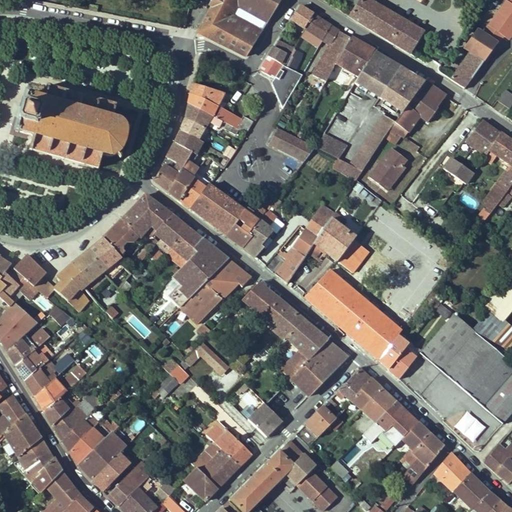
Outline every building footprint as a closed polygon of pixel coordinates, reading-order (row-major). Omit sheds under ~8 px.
[(211,7),(197,34),(243,56),(247,55),(258,38),(225,20),(235,0),(240,0),(271,16),(281,0),(213,0),(210,6),(211,7)] [(258,38),(271,16),(240,0),(235,0),(225,20),(258,38)] [(373,0),(360,0),(349,17),(409,54),(423,30),(419,28),(423,22),(417,18),(413,24),(373,0)] [(481,33),(497,44),(502,36),(505,38),(511,27),(511,0),(509,0),(508,2),(507,1),(481,33)] [(299,6),(291,20),(304,29),(313,15),(299,6)] [(313,15),(304,29),(322,40),(331,26),(313,15)] [(322,40),(330,45),(338,31),(331,26),(322,40)] [(468,52),(450,79),(465,88),(497,44),(481,33),(478,30),(465,50),(468,52)] [(330,45),(313,76),(326,83),(335,65),(350,39),(338,31),(330,45)] [(350,39),(335,65),(354,75),(358,78),(373,52),(350,39)] [(278,41),(274,47),(286,53),(289,47),(278,41)] [(287,68),(291,56),(286,53),(274,47),(268,57),(280,64),(282,66),(287,68)] [(289,47),(286,53),(291,56),(294,49),(289,47)] [(287,68),(294,72),(301,54),(294,49),(291,56),(287,68)] [(358,78),(354,84),(379,98),(400,67),(373,52),(358,78)] [(268,57),(259,70),(274,79),(276,75),(282,66),(280,64),(268,57)] [(280,97),(287,101),(302,75),(294,72),(287,68),(282,66),(276,75),(274,79),(272,82),(280,97)] [(400,67),(379,98),(401,114),(416,93),(424,82),(400,67)] [(424,82),(416,93),(438,107),(445,96),(424,82)] [(193,84),(190,95),(217,107),(220,101),(223,94),(193,84)] [(116,105),(47,86),(44,100),(25,94),(15,131),(33,136),(29,149),(98,169),(103,155),(108,156),(113,156),(116,154),(120,158),(121,157),(118,153),(122,147),(124,138),(125,133),(125,130),(130,128),(129,126),(124,127),(122,124),(119,122),(116,120),(111,119),(115,109),(116,105)] [(511,94),(505,90),(497,101),(509,109),(511,105),(511,94)] [(436,109),(438,107),(416,93),(401,114),(395,123),(394,123),(389,131),(395,135),(397,133),(402,136),(404,138),(419,117),(428,123),(437,110),(436,109)] [(188,105),(212,116),(217,107),(190,95),(188,105)] [(220,101),(217,107),(221,109),(223,110),(226,104),(220,101)] [(188,105),(185,119),(204,129),(208,123),(219,128),(219,127),(222,122),(216,119),(212,116),(188,105)] [(217,107),(212,116),(216,119),(221,109),(217,107)] [(221,109),(216,119),(222,122),(237,129),(242,119),(223,110),(221,109)] [(355,168),(362,172),(384,137),(385,136),(389,131),(394,123),(395,123),(383,115),(350,165),(355,168)] [(237,129),(238,130),(246,134),(253,122),(243,117),(242,119),(237,129)] [(180,131),(197,139),(199,137),(203,139),(208,131),(204,129),(185,119),(180,131)] [(464,142),(485,157),(489,152),(488,151),(500,135),(481,121),(464,142)] [(222,122),(219,127),(235,135),(238,130),(237,129),(222,122)] [(277,128),(269,144),(304,162),(315,148),(277,128)] [(175,143),(192,152),(199,141),(197,139),(180,131),(175,143)] [(384,137),(396,145),(402,136),(397,133),(395,135),(389,131),(385,136),(384,137)] [(324,135),(316,148),(338,159),(346,147),(324,135)] [(511,143),(506,139),(500,135),(488,151),(489,152),(511,166),(511,143)] [(199,141),(192,152),(195,154),(202,142),(199,141)] [(175,143),(153,181),(168,193),(182,170),(187,161),(191,153),(192,152),(175,143)] [(225,156),(230,159),(235,150),(228,146),(223,155),(225,156)] [(392,149),(369,178),(384,189),(392,178),(395,180),(404,168),(402,166),(406,160),(392,149)] [(168,193),(179,201),(193,180),(192,179),(198,169),(191,164),(197,155),(195,154),(192,152),(191,153),(187,161),(182,170),(168,193)] [(199,171),(206,176),(215,162),(208,156),(199,171)] [(218,164),(224,168),(228,162),(224,159),(223,158),(218,164)] [(338,159),(333,167),(351,178),(355,168),(350,165),(338,159)] [(465,185),(473,174),(451,159),(443,169),(465,185)] [(497,204),(507,192),(511,184),(511,166),(487,198),(496,206),(497,204)] [(351,178),(356,181),(362,172),(355,168),(351,178)] [(413,202),(428,179),(418,172),(403,196),(413,202)] [(193,180),(179,201),(190,209),(207,185),(209,186),(210,184),(196,174),(193,180)] [(384,189),(387,191),(395,180),(392,178),(384,189)] [(207,185),(190,209),(225,236),(234,225),(238,220),(244,212),(214,190),(209,186),(207,185)] [(497,204),(502,208),(511,195),(507,192),(497,204)] [(145,195),(121,221),(138,237),(140,239),(146,233),(151,226),(148,223),(161,207),(145,195)] [(486,210),(490,213),(496,206),(487,198),(484,203),(488,206),(486,210)] [(270,206),(274,209),(279,202),(275,199),(270,206)] [(238,220),(243,224),(239,229),(248,235),(259,220),(265,212),(251,203),(244,212),(238,220)] [(307,229),(318,237),(330,219),(333,214),(323,206),(307,229)] [(151,226),(146,233),(152,238),(153,236),(156,231),(171,215),(161,207),(148,223),(151,226)] [(242,248),(255,258),(264,248),(261,246),(273,232),(269,228),(276,218),(268,212),(266,213),(265,212),(259,220),(248,235),(251,237),(242,248)] [(322,251),(336,262),(337,261),(353,240),(355,238),(341,228),(346,221),(334,213),(333,214),(330,219),(318,237),(317,238),(313,244),(322,251)] [(153,236),(170,250),(189,229),(171,215),(156,231),(153,236)] [(276,218),(269,228),(273,232),(274,233),(282,223),(276,218)] [(103,239),(120,256),(132,243),(138,237),(121,221),(103,239)] [(234,225),(225,236),(242,248),(251,237),(248,235),(239,229),(234,225)] [(170,250),(187,263),(196,254),(193,250),(202,239),(189,229),(170,250)] [(304,257),(307,253),(313,244),(317,238),(306,230),(298,243),(300,244),(295,251),(304,257)] [(417,243),(426,250),(431,244),(422,237),(417,243)] [(149,244),(154,248),(158,242),(154,238),(149,244)] [(107,279),(110,282),(124,268),(117,261),(122,258),(120,256),(103,239),(89,251),(102,273),(107,279)] [(168,296),(180,308),(181,308),(204,285),(228,260),(202,239),(193,250),(196,254),(187,263),(172,278),(167,286),(172,292),(168,296)] [(353,240),(337,261),(352,273),(368,252),(367,251),(357,243),(353,240)] [(359,240),(357,243),(367,251),(369,248),(359,240)] [(307,253),(315,259),(322,251),(313,244),(307,253)] [(285,253),(289,257),(293,250),(290,247),(285,253)] [(136,260),(140,264),(149,252),(145,249),(136,260)] [(83,289),(89,295),(107,279),(102,273),(89,251),(71,265),(88,285),(83,289)] [(274,274),(287,284),(304,257),(295,251),(290,258),(289,257),(286,260),(274,274)] [(13,270),(33,287),(43,277),(45,275),(26,256),(14,268),(13,270)] [(0,276),(2,278),(5,274),(10,265),(0,258),(0,276)] [(267,268),(273,273),(281,263),(275,258),(267,268)] [(204,285),(220,301),(237,284),(242,288),(250,278),(228,260),(204,285)] [(54,290),(79,313),(89,302),(80,291),(83,289),(88,285),(71,265),(57,279),(60,283),(54,289),(53,290),(54,290)] [(1,292),(7,297),(15,288),(21,294),(29,300),(37,291),(33,287),(13,270),(7,276),(5,274),(2,278),(0,280),(0,282),(4,286),(1,292)] [(131,275),(140,283),(144,278),(136,270),(131,275)] [(0,321),(14,303),(13,303),(7,297),(1,292),(4,286),(0,282),(0,280),(2,278),(0,276),(0,321)] [(43,277),(33,287),(37,291),(47,299),(54,290),(53,290),(54,289),(43,277)] [(489,315),(474,333),(504,358),(511,349),(511,331),(499,321),(511,305),(511,285),(504,279),(480,307),(489,315)] [(126,281),(118,290),(124,295),(131,287),(126,281)] [(242,301),(271,324),(287,308),(258,284),(242,301)] [(181,308),(197,324),(220,301),(204,285),(181,308)] [(347,293),(332,311),(349,326),(355,319),(363,325),(376,336),(383,327),(377,322),(397,299),(382,286),(364,307),(347,293)] [(13,303),(16,299),(21,294),(15,288),(7,297),(13,303)] [(445,299),(452,305),(456,301),(449,295),(445,299)] [(437,296),(430,306),(435,311),(440,305),(443,301),(437,296)] [(0,321),(0,341),(6,352),(24,336),(37,324),(17,307),(14,303),(0,321)] [(435,311),(446,319),(451,313),(440,305),(435,311)] [(49,313),(64,325),(71,319),(56,307),(49,313)] [(230,365),(237,372),(252,357),(254,359),(271,341),(274,341),(280,346),(287,340),(304,322),(287,308),(271,324),(230,365)] [(106,313),(110,318),(115,313),(110,309),(106,313)] [(126,324),(145,336),(151,327),(132,314),(126,324)] [(149,319),(154,324),(158,320),(153,315),(149,319)] [(422,351),(419,354),(501,424),(511,411),(511,365),(504,358),(474,333),(453,315),(422,351)] [(355,319),(349,326),(357,332),(363,325),(355,319)] [(282,380),(286,383),(290,380),(309,360),(328,341),(304,322),(287,340),(298,351),(280,371),(286,376),(282,380)] [(204,339),(210,332),(204,326),(203,327),(201,326),(197,330),(199,332),(198,333),(204,339)] [(32,340),(39,347),(43,343),(50,337),(43,329),(32,340)] [(400,333),(397,337),(407,346),(410,342),(400,333)] [(87,334),(81,338),(87,346),(93,341),(87,334)] [(6,352),(16,367),(37,349),(24,336),(6,352)] [(397,337),(379,361),(388,370),(404,349),(407,346),(397,337)] [(309,360),(290,380),(308,397),(347,357),(328,341),(309,360)] [(179,364),(185,369),(188,366),(189,367),(200,354),(221,374),(228,367),(201,342),(179,364)] [(404,349),(388,370),(399,380),(419,354),(422,351),(410,342),(407,346),(404,349)] [(39,347),(37,349),(47,362),(53,356),(43,343),(39,347)] [(37,349),(16,367),(24,381),(45,364),(47,362),(37,349)] [(163,368),(169,374),(178,365),(171,359),(163,368)] [(52,374),(55,378),(68,366),(62,360),(55,367),(57,369),(52,374)] [(24,381),(34,397),(55,379),(55,378),(52,374),(45,364),(24,381)] [(80,365),(60,385),(67,392),(87,373),(80,365)] [(179,383),(181,385),(189,376),(178,365),(169,374),(179,383)] [(344,396),(350,402),(370,379),(359,369),(339,391),(344,396)] [(243,377),(247,381),(251,377),(247,373),(243,377)] [(159,395),(163,399),(179,383),(169,374),(154,390),(159,395)] [(34,397),(44,413),(59,399),(67,392),(60,385),(55,379),(34,397)] [(370,379),(350,402),(361,411),(381,389),(370,379)] [(239,390),(243,393),(248,388),(245,384),(239,390)] [(96,408),(102,414),(121,395),(118,392),(114,388),(100,403),(96,408)] [(145,399),(150,394),(151,393),(145,388),(142,391),(142,396),(145,399)] [(381,389),(361,411),(368,417),(375,423),(395,402),(381,389)] [(150,394),(155,400),(159,395),(154,390),(151,393),(150,394)] [(90,394),(81,403),(78,406),(87,416),(90,414),(96,408),(100,403),(90,394)] [(0,411),(3,416),(11,427),(25,415),(12,396),(0,404),(0,411)] [(44,413),(55,430),(71,413),(59,399),(44,413)] [(73,403),(76,408),(78,406),(81,403),(77,399),(73,403)] [(330,399),(328,402),(334,408),(336,405),(330,399)] [(335,420),(338,417),(341,414),(334,408),(328,402),(322,407),(335,420)] [(369,429),(380,439),(406,412),(395,402),(375,423),(373,425),(369,429)] [(247,404),(240,411),(247,418),(254,411),(247,404)] [(247,420),(266,438),(282,422),(264,404),(247,420)] [(143,405),(138,410),(144,416),(149,411),(143,405)] [(55,430),(62,442),(87,416),(78,406),(76,408),(71,413),(55,430)] [(318,438),(329,426),(335,420),(322,407),(305,425),(318,438)] [(467,411),(454,427),(468,438),(473,443),(482,430),(486,428),(479,423),(471,416),(467,411)] [(87,416),(62,442),(69,452),(91,428),(97,421),(90,414),(87,416)] [(14,452),(18,458),(41,439),(25,415),(11,427),(3,434),(9,444),(3,448),(8,456),(14,452)] [(0,437),(3,434),(11,427),(3,416),(0,417),(0,437)] [(329,426),(334,430),(342,422),(338,417),(335,420),(329,426)] [(107,421),(102,426),(110,434),(118,426),(114,422),(111,425),(107,421)] [(222,451),(239,467),(251,454),(219,423),(206,435),(214,443),(211,446),(220,453),(222,451)] [(411,448),(400,460),(410,469),(419,459),(435,440),(417,423),(402,439),(411,448)] [(91,428),(69,452),(79,466),(104,440),(91,428)] [(367,431),(378,442),(380,439),(369,429),(367,431)] [(104,440),(79,466),(92,481),(119,454),(125,448),(110,434),(104,440)] [(24,473),(31,483),(39,476),(38,474),(53,460),(41,439),(18,458),(26,472),(24,473)] [(419,459),(427,467),(443,448),(435,440),(419,459)] [(241,511),(247,511),(250,509),(285,474),(322,511),(336,498),(310,472),(314,467),(289,442),(230,501),(241,511)] [(484,462),(496,473),(507,459),(511,453),(511,447),(508,452),(505,449),(500,444),(499,446),(498,445),(484,462)] [(201,473),(217,489),(239,467),(222,451),(220,453),(211,446),(193,465),(195,468),(201,473)] [(119,454),(92,481),(103,492),(130,465),(119,454)] [(450,454),(434,473),(453,492),(470,475),(450,454)] [(330,468),(342,479),(350,471),(344,464),(339,459),(330,468)] [(403,476),(413,485),(427,467),(419,459),(410,469),(403,476)] [(496,473),(509,484),(511,480),(511,463),(507,459),(496,473)] [(31,483),(41,493),(46,488),(61,473),(53,460),(38,474),(39,476),(31,483)] [(140,462),(136,467),(147,478),(149,477),(152,473),(140,462)] [(351,470),(355,475),(361,470),(356,465),(351,470)] [(107,496),(118,508),(147,478),(136,467),(107,496)] [(183,481),(205,502),(217,489),(201,473),(195,468),(183,481)] [(51,504),(42,511),(63,511),(78,496),(61,473),(46,488),(56,499),(51,504)] [(453,492),(472,510),(474,509),(489,494),(478,483),(470,475),(453,492)] [(153,511),(157,509),(143,495),(150,488),(147,484),(151,480),(149,477),(147,478),(118,508),(123,511),(153,511)] [(168,497),(173,491),(165,484),(156,493),(165,501),(168,497)] [(41,493),(51,504),(56,499),(46,488),(41,493)] [(470,511),(489,511),(499,502),(489,494),(474,509),(472,510),(470,511)] [(78,496),(63,511),(89,511),(92,510),(78,496)] [(381,506),(386,511),(394,501),(388,496),(381,506)] [(157,509),(153,511),(183,511),(168,497),(165,501),(157,509)] [(362,500),(358,504),(366,511),(370,507),(362,500)] [(225,511),(239,511),(229,502),(222,509),(225,511)] [(503,511),(507,509),(499,502),(489,511),(503,511)]
